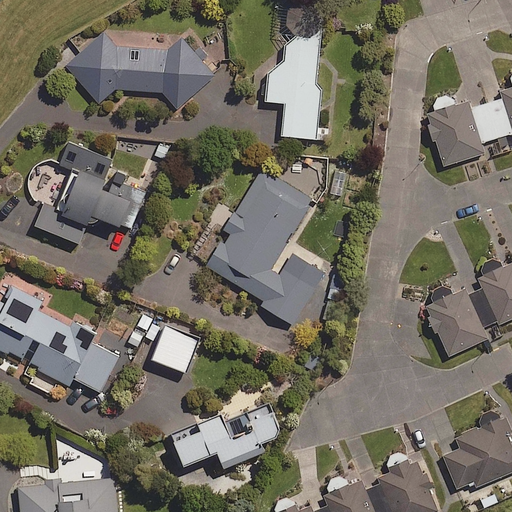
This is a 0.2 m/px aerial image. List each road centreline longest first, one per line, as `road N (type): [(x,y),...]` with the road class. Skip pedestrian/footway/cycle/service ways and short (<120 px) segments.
road 1 (residential): [(391,223),(414,53),(441,29),(511,7)]
road 2 (residential): [(362,403),(391,223)]
road 3 (residential): [(362,403),(429,394),(503,360)]
road 4 (residential): [(391,223),(511,184)]
